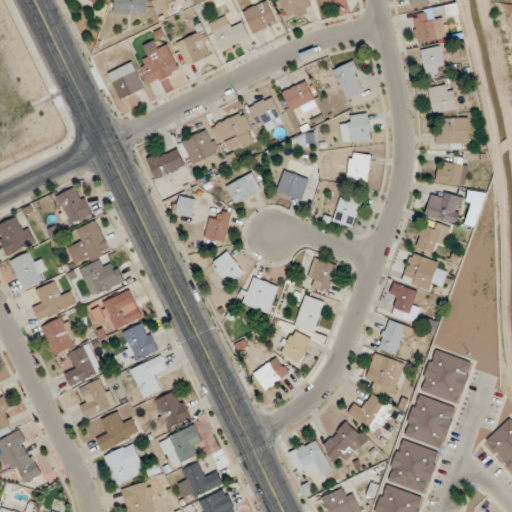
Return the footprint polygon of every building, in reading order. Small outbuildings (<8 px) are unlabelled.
[(146,0),(114,0),(114,13),(147,13),(146,0)] [(155,0),(160,8),(173,0),(155,0)] [(280,0),(288,20),(311,11),(306,0),(280,0)] [(242,12),(253,33),(276,22),(266,1),(242,12)] [(442,17),(434,19),(432,10),(412,15),(419,44),(447,38),(442,17)] [(229,24),(225,17),(208,25),(221,51),(244,40),(235,21),(229,24)] [(186,66),(210,54),(198,32),(174,44),(186,66)] [(179,71),(168,45),(156,50),(152,42),(143,46),(148,58),(138,62),(148,84),(179,71)] [(425,74),(449,68),(443,45),(420,51),(425,74)] [(366,90),(352,61),(332,70),(346,100),(366,90)] [(108,74),(120,100),(144,88),(131,63),(108,74)] [(314,100),(306,81),(282,92),(290,111),(314,100)] [(432,113),(456,110),(452,84),(429,87),(432,113)] [(268,131),(284,123),(272,97),(248,108),(256,126),(263,123),(268,131)] [(212,126),(226,155),(256,141),(243,112),(212,126)] [(342,143),(370,140),(368,113),(349,115),(350,125),(341,126),(342,143)] [(468,118),(443,118),(443,128),(435,128),(435,144),(468,144),(468,118)] [(180,140),(189,166),(218,157),(210,131),(180,140)] [(294,140),(298,148),(315,139),(311,132),(294,140)] [(156,180),(185,165),(175,146),(146,160),(156,180)] [(346,179),(366,182),(371,156),(350,153),(346,179)] [(467,164),(437,164),(437,183),(467,183),(467,164)] [(276,192),(302,201),(309,179),(284,171),(276,192)] [(261,191),(252,173),(225,186),(234,205),(261,191)] [(91,215),(76,187),(54,198),(69,226),(91,215)] [(425,215),(456,224),(463,198),(443,193),(442,198),(431,195),(425,215)] [(361,202),(341,195),(333,221),(353,228),(361,202)] [(464,224),(473,228),(484,199),(474,196),(464,224)] [(192,217),(195,199),(179,197),(176,214),(192,217)] [(210,218),(203,236),(222,244),(233,215),(222,211),(218,221),(210,218)] [(1,221),(1,251),(31,251),(31,225),(17,225),(17,221),(1,221)] [(74,231),(78,240),(67,245),(76,266),(109,251),(96,221),(74,231)] [(421,227),(415,247),(432,253),(436,244),(444,247),(451,228),(434,222),(431,231),(421,227)] [(243,272),(227,251),(211,264),(227,285),(243,272)] [(41,259),(34,262),(30,252),(10,261),(22,291),(42,282),(38,274),(46,271),(41,259)] [(402,282),(429,291),(432,281),(441,284),(445,273),(437,270),(439,263),(411,253),(402,282)] [(327,292),(337,266),(315,258),(305,284),(327,292)] [(106,267),(103,259),(79,269),(91,297),(124,282),(115,263),(106,267)] [(242,303),(268,314),(278,287),(252,277),(242,303)] [(75,305),(69,290),(59,294),(54,282),(35,290),(40,303),(32,306),(38,320),(75,305)] [(392,315),(412,322),(421,292),(394,283),(390,294),(397,297),(392,315)] [(142,319),(130,291),(90,308),(97,326),(109,321),(114,331),(142,319)] [(295,326),(314,332),(324,302),(305,296),(295,326)] [(41,327),(54,355),(79,344),(65,315),(41,327)] [(413,328),(387,320),(378,349),(396,355),(402,335),(409,338),(413,328)] [(120,333),(131,362),(156,352),(145,323),(120,333)] [(281,353),(298,363),(311,339),(293,330),(281,353)] [(101,372),(89,345),(57,359),(70,386),(101,372)] [(473,362),(433,348),(418,390),(458,404),(473,362)] [(395,390),(404,363),(374,353),(365,380),(395,390)] [(162,390),(156,378),(167,373),(159,356),(130,370),(143,399),(162,390)] [(253,375),(266,391),(289,373),(276,357),(253,375)] [(85,398),(78,401),(86,418),(116,405),(104,378),(81,388),(85,398)] [(153,402),(167,430),(189,418),(175,391),(153,402)] [(395,407),(371,394),(362,410),(353,405),(346,418),(379,436),(395,407)] [(402,435),(442,449),(455,407),(416,394),(402,435)] [(138,434),(131,418),(122,422),(118,413),(99,421),(104,434),(95,438),(100,450),(138,434)] [(482,443),(511,473),(511,419),(509,416),(482,443)] [(345,461),(366,440),(346,421),(321,447),(334,460),(339,454),(345,461)] [(200,442),(193,426),(161,440),(172,466),(197,455),(193,446),(200,442)] [(0,444),(20,486),(42,475),(20,430),(0,439),(0,444)] [(439,451),(400,439),(386,481),(425,494),(439,451)] [(299,474),(311,469),(315,477),(330,470),(317,440),(289,452),(299,474)] [(116,485),(145,474),(134,444),(104,455),(116,485)] [(216,470),(205,474),(201,463),(183,470),(187,480),(178,483),(184,499),(222,485),(216,470)] [(121,489),(128,511),(154,511),(157,511),(147,481),(121,489)] [(418,511),(423,497),(383,484),(373,511),(418,511)] [(331,511),(354,511),(361,505),(338,485),(322,503),(331,511)] [(200,511),(234,511),(227,490),(197,500),(200,511)]
